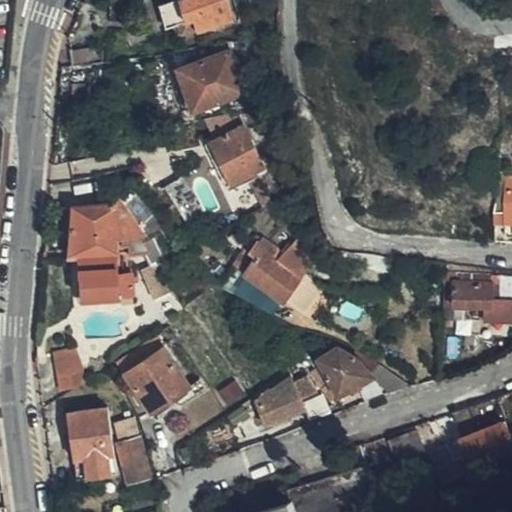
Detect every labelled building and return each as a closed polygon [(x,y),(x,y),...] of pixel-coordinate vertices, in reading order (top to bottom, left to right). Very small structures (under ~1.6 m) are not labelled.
[(234,18),(228,0),(168,0),(161,2),(168,26),(179,23),(183,31),(185,33),(234,18)] [(242,91),(228,50),(180,67),(193,108),(242,91)] [(511,104),(502,105),(499,141),(511,140),(511,104)] [(265,166),(245,123),(210,139),(230,183),(265,166)] [(68,150),(71,162),(91,157),(88,145),(68,150)] [(202,204),(182,171),(168,179),(181,201),(187,197),(194,209),(202,204)] [(496,210),(496,223),(507,223),(507,235),(511,234),(511,176),(508,177),(509,209),(496,210)] [(164,226),(132,187),(114,201),(136,227),(138,227),(148,241),(165,229),(165,227),(164,226)] [(72,210),(70,257),(80,257),(117,254),(111,207),(72,210)] [(313,254),(299,238),(286,250),(302,265),(313,254)] [(301,274),(257,242),(251,251),(256,256),(245,270),(282,297),(299,276),(313,286),(316,280),(305,270),(301,274)] [(118,268),(117,254),(80,257),(81,273),(84,276),(85,299),(120,297),(120,302),(131,301),(130,280),(138,279),(137,270),(129,270),(129,268),(118,268)] [(162,298),(172,290),(157,263),(153,266),(145,270),(162,298)] [(444,275),(443,304),(458,304),(479,305),(479,317),(511,318),(511,294),(491,294),(492,277),(444,275)] [(479,305),(458,304),(458,317),(479,317),(479,305)] [(164,327),(119,357),(128,370),(166,345),(173,340),(164,327)] [(166,345),(128,370),(154,410),(192,384),(166,345)] [(337,392),(372,375),(358,358),(344,351),(339,345),(318,358),(337,392)] [(82,382),(71,348),(46,356),(58,391),(82,382)] [(372,375),(392,392),(410,384),(380,363),(372,375)] [(257,400),(267,423),(291,413),(306,407),(302,396),(318,389),(309,374),(295,379),(293,375),(273,390),(271,387),(260,392),(262,397),(257,400)] [(511,406),(460,430),(469,452),(475,468),(511,451),(511,406)] [(112,437),(108,407),(69,413),(77,477),(111,472),(107,439),(112,437)] [(293,419),(291,413),(267,423),(258,427),(260,433),(293,419)] [(147,476),(138,437),(130,418),(118,422),(122,440),(119,441),(129,482),(147,476)] [(183,448),(188,462),(196,459),(192,445),(183,448)] [(475,468),(469,452),(438,466),(443,481),(475,468)] [(381,511),(368,466),(291,489),(295,500),(255,511),(381,511)]
